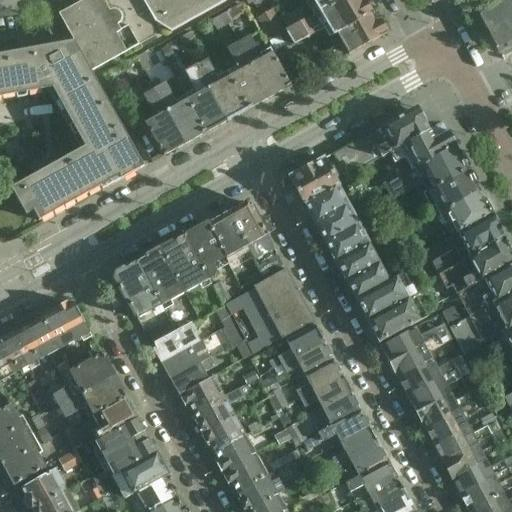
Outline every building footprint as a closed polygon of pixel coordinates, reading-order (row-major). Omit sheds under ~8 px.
[(48,30),(49,32),(51,46),(74,42),(90,72),(154,36),(151,24),(154,22),(153,20),(141,0),(86,0),(77,5),(58,16),(61,23),(48,30)] [(170,33),(226,2),(225,0),(141,0),(153,20),(154,22),(170,33)] [(372,15),(371,14),(363,0),(343,0),(315,17),(307,21),(286,34),(293,47),(322,29),(328,39),(336,35),(372,15)] [(305,0),(315,17),(343,0),(305,0)] [(479,16),(499,53),(501,52),(500,51),(508,47),(508,48),(511,46),(511,0),(483,0),(474,5),(480,16),(479,16)] [(238,19),(233,9),(222,15),(228,25),(238,19)] [(272,11),(257,20),(269,43),(279,37),(285,34),(272,11)] [(210,22),(216,32),(228,25),(222,15),(210,22)] [(336,35),(347,55),(387,33),(379,19),(376,21),(372,15),(336,35)] [(196,42),(191,32),(180,38),(185,47),(196,42)] [(269,98),(283,90),(290,87),(269,50),(260,56),(249,37),(238,44),(269,98)] [(279,37),(269,43),(274,51),(284,45),(279,37)] [(101,191),(143,168),(90,72),(74,42),(51,46),(0,55),(0,98),(51,89),(84,148),(10,189),(25,216),(33,212),(38,222),(53,214),(55,217),(74,206),(73,203),(100,188),(101,191)] [(247,110),(269,98),(238,44),(227,50),(236,68),(227,73),(247,110)] [(168,47),(161,51),(167,61),(174,58),(168,47)] [(145,54),(137,58),(144,72),(152,68),(145,54)] [(306,78),(294,57),(282,64),(293,85),(306,78)] [(226,122),(247,110),(227,73),(217,79),(207,61),(196,67),(226,122)] [(206,134),(226,122),(196,67),(185,73),(195,91),(185,97),(206,134)] [(184,145),(206,134),(185,97),(175,102),(165,84),(154,90),(184,145)] [(153,115),(142,120),(163,157),(165,156),(184,145),(154,90),(143,96),(153,115)] [(410,112),(376,131),(331,155),(344,179),(388,154),(428,132),(424,126),(425,125),(418,113),(412,115),(410,112)] [(455,148),(447,133),(442,136),(438,127),(428,132),(388,154),(393,165),(404,159),(412,172),(455,148)] [(455,148),(412,172),(407,175),(384,188),(390,199),(392,201),(422,184),(427,193),(467,171),(455,148)] [(323,160),(297,174),(293,176),(292,183),(303,204),(337,186),(323,160)] [(467,171),(427,193),(422,196),(430,210),(434,218),(439,216),(479,194),(467,171)] [(303,204),(314,224),(348,206),(337,186),(303,204)] [(491,216),(479,194),(439,216),(446,229),(451,237),(448,239),(448,240),(491,216)] [(244,204),(227,213),(253,260),(273,249),(250,206),(244,204)] [(314,224),(324,244),(359,225),(348,206),(314,224)] [(227,213),(205,225),(225,260),(246,248),(227,213)] [(503,239),(491,216),(448,240),(454,250),(432,263),(438,274),(503,239)] [(205,225),(184,237),(208,281),(212,279),(214,273),(228,265),(205,225)] [(324,244),(335,263),(369,244),(359,225),(324,244)] [(184,237),(160,250),(185,294),(208,281),(184,237)] [(438,274),(438,275),(424,282),(417,268),(403,275),(414,295),(422,311),(511,263),(511,254),(503,239),(438,274)] [(380,263),(369,244),(335,263),(345,282),(380,263)] [(161,307),(185,294),(160,250),(137,263),(161,307)] [(277,257),(256,269),(261,278),(262,279),(283,268),(277,257)] [(403,275),(416,267),(412,259),(394,269),(398,275),(402,273),(403,275)] [(137,320),(161,307),(137,263),(117,274),(115,281),(137,320)] [(389,280),(380,263),(345,282),(355,301),(389,280)] [(511,293),(511,263),(422,311),(426,318),(439,311),(447,326),(477,312),(511,293)] [(284,270),(264,281),(253,288),(255,291),(247,295),(267,334),(248,344),(254,355),(313,323),(284,270)] [(402,273),(398,275),(389,280),(355,301),(366,321),(414,295),(403,275),(402,273)] [(228,301),(220,283),(212,287),(216,294),(214,295),(219,305),(228,301)] [(205,299),(214,295),(216,294),(212,287),(202,292),(205,299)] [(511,328),(511,293),(477,312),(447,326),(463,357),(497,337),(502,334),(511,328)] [(378,343),(426,318),(422,311),(414,295),(366,321),(374,337),(378,343)] [(58,351),(89,334),(73,304),(68,307),(65,303),(53,310),(54,312),(41,319),(58,351)] [(223,309),(214,314),(223,330),(231,325),(223,309)] [(28,367),(58,351),(41,319),(11,336),(28,367)] [(169,322),(146,335),(152,346),(175,333),(169,322)] [(231,348),(234,347),(234,346),(241,342),(231,325),(223,330),(223,331),(222,331),(231,348)] [(380,347),(389,364),(447,333),(443,325),(419,338),(414,328),(380,347)] [(191,326),(176,334),(152,347),(161,364),(200,342),(196,334),(191,326)] [(324,344),(315,327),(286,343),(290,351),(264,365),(268,373),(281,366),(282,367),(324,344)] [(511,328),(502,334),(511,352),(511,328)] [(389,364),(398,380),(432,361),(428,354),(441,347),(452,341),(447,333),(389,364)] [(0,382),(28,367),(11,336),(0,341),(0,382)] [(245,341),(241,343),(241,342),(234,346),(234,347),(242,361),(253,355),(245,341)] [(161,364),(171,381),(200,365),(195,356),(205,350),(200,342),(161,364)] [(333,361),(324,344),(282,367),(286,376),(299,369),(304,377),(333,361)] [(98,349),(89,354),(93,360),(101,356),(98,349)] [(74,385),(47,400),(53,411),(58,408),(114,378),(101,356),(93,360),(69,374),(74,385)] [(398,380),(407,396),(464,365),(460,358),(437,370),(432,361),(398,380)] [(210,359),(200,365),(171,381),(179,396),(208,380),(204,373),(214,367),(210,359)] [(479,359),(469,365),(474,375),(485,369),(479,359)] [(342,378),(333,361),(304,377),(309,386),(296,393),(300,401),(342,378)] [(407,396),(415,413),(450,394),(446,386),(458,379),(469,374),(464,365),(407,396)] [(491,379),(485,369),(474,375),(480,385),(491,379)] [(252,372),(241,378),(245,385),(256,380),(252,372)] [(273,377),(260,384),(267,398),(278,391),(278,390),(279,390),(273,377)] [(114,378),(58,408),(64,419),(87,407),(92,416),(125,398),(114,378)] [(213,378),(208,380),(179,396),(186,409),(188,408),(192,414),(224,397),(213,378)] [(351,395),(342,378),(300,401),(305,409),(318,403),(322,411),(351,395)] [(194,423),(201,435),(234,417),(229,406),(250,395),(245,386),(224,397),(192,414),(196,422),(194,423)] [(415,413),(424,429),(483,398),(479,390),(468,396),(454,403),(450,394),(415,413)] [(275,413),(287,407),(278,391),(267,398),(275,413)] [(361,412),(351,395),(322,411),(327,420),(314,426),(318,435),(361,412)] [(137,420),(125,398),(92,416),(91,417),(98,430),(92,434),(96,442),(137,420)] [(424,429),(433,446),(468,427),(464,420),(476,412),(487,406),(483,398),(424,429)] [(0,452),(28,438),(10,406),(0,411),(0,452)] [(369,428),(361,412),(318,435),(319,436),(302,445),(306,452),(323,443),(336,436),(340,444),(369,428)] [(433,446),(442,462),(500,431),(491,415),(480,421),(485,430),(472,436),(468,427),(433,446)] [(44,428),(38,416),(30,420),(37,432),(44,428)] [(245,436),(234,417),(201,435),(208,448),(210,447),(214,454),(245,436)] [(96,442),(93,443),(98,452),(93,455),(98,463),(146,436),(137,420),(96,442)] [(258,421),(247,428),(250,434),(262,428),(258,421)] [(309,421),(299,426),(305,439),(315,434),(315,433),(309,421)] [(305,441),(297,424),(285,430),(285,431),(290,441),(294,447),(305,441)] [(378,445),(369,428),(340,444),(345,453),(332,460),(331,460),(315,469),(319,477),(336,468),(378,445)] [(273,437),(278,447),(290,441),(285,431),(273,437)] [(442,462),(451,478),(485,460),(481,452),(504,440),(500,431),(442,462)] [(89,435),(70,445),(74,453),(75,452),(76,453),(93,444),(89,435)] [(156,454),(146,436),(98,463),(102,472),(108,469),(109,471),(92,480),(95,486),(112,477),(113,478),(156,454)] [(256,456),(245,436),(214,454),(218,461),(216,462),(223,474),(256,456)] [(0,452),(0,461),(14,485),(45,468),(28,438),(0,452)] [(388,462),(378,445),(336,468),(345,485),(388,462)] [(82,465),(76,453),(75,452),(74,453),(57,461),(64,474),(82,465)] [(296,452),(268,465),(272,474),(291,464),(300,460),(296,452)] [(168,475),(156,454),(113,478),(118,489),(124,500),(134,494),(168,475)] [(267,476),(256,456),(223,474),(230,487),(232,486),(236,493),(267,476)] [(451,478),(460,495),(511,466),(511,456),(490,469),(485,460),(451,478)] [(300,460),(291,464),(295,473),(304,469),(300,460)] [(388,462),(345,485),(350,494),(346,496),(350,504),(367,495),(396,479),(388,462)] [(511,466),(460,495),(468,511),(503,493),(499,485),(511,477),(511,466)] [(22,502),(27,510),(31,509),(32,510),(67,491),(56,469),(20,489),(25,498),(22,502)] [(338,474),(326,480),(331,488),(342,481),(338,474)] [(134,494),(144,511),(149,511),(175,498),(169,486),(173,484),(168,475),(134,494)] [(238,501),(243,511),(247,511),(278,495),(284,492),(277,480),(271,483),(267,476),(236,493),(240,500),(238,501)] [(375,511),(406,496),(396,479),(367,495),(372,504),(359,511),(375,511)] [(32,511),(78,511),(79,511),(67,491),(32,510),(33,511),(32,511)] [(316,491),(301,500),(304,507),(320,498),(316,491)] [(329,493),(321,498),(329,511),(335,511),(339,510),(329,493)] [(468,511),(504,511),(511,508),(511,498),(508,501),(503,493),(468,511)] [(247,511),(287,511),(278,495),(247,511)] [(414,511),(406,496),(375,511),(414,511)] [(149,511),(188,511),(186,508),(182,509),(175,498),(149,511)] [(320,499),(312,504),(316,511),(325,507),(320,499)]
